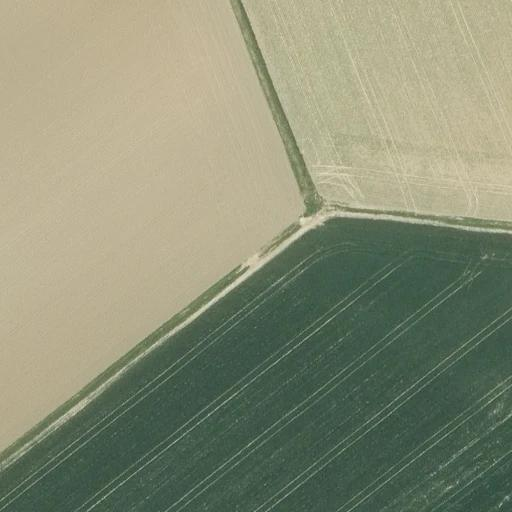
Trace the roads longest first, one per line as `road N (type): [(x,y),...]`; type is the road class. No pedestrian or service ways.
road 1 (track): [(511,236),(331,226),(0,488)]
road 2 (track): [(243,0),(331,226)]
